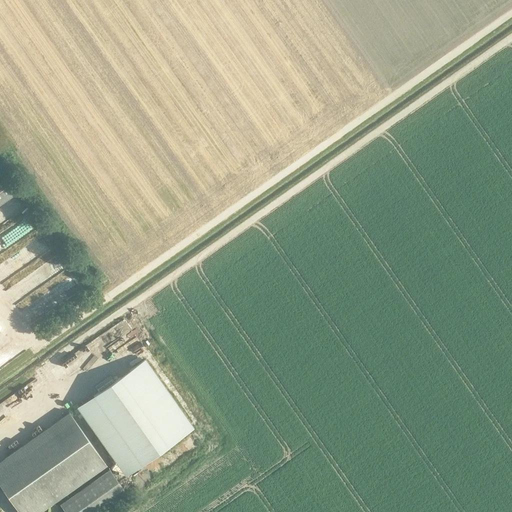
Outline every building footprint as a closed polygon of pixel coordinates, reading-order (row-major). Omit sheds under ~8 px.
[(0,177),(0,202),(13,193),(1,177),(0,177)] [(18,222),(23,233),(30,230),(25,219),(18,222)] [(31,262),(47,250),(40,240),(23,251),(31,262)] [(8,289),(16,301),(58,274),(51,262),(40,269),(39,268),(8,289)] [(67,275),(59,282),(69,294),(77,288),(67,275)] [(93,396),(141,464),(192,428),(144,360),(114,381),(110,376),(95,387),(99,392),(93,396)] [(69,413),(0,462),(0,484),(19,511),(38,511),(106,464),(69,413)] [(100,511),(126,494),(109,469),(60,504),(65,511),(100,511)]
